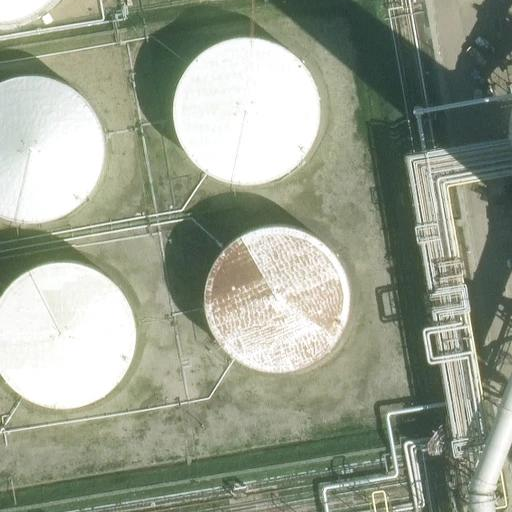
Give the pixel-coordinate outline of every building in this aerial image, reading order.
[(0,0),(0,20),(10,20),(25,16),(37,9),(42,6),(48,0),(0,0)] [(318,109),(318,107),(316,93),(312,79),(307,69),(298,57),(287,47),(281,43),(274,40),(260,35),(251,34),(245,33),(232,34),(217,38),(209,42),(202,46),(192,54),(184,64),(176,77),(171,92),(170,106),(170,112),(171,121),(175,134),(182,148),(190,159),(200,167),(212,174),(221,178),(228,180),(244,181),(259,180),(267,178),(274,175),(285,169),(290,165),(297,159),(306,148),(312,136),(316,121),(318,109)] [(101,150),(101,149),(100,136),(97,122),(91,111),(87,104),(82,99),(77,94),(70,89),(58,82),(51,79),(43,77),(32,75),(18,76),(5,79),(0,80),(0,216),(4,218),(12,220),(26,222),(40,221),(54,217),(67,211),(72,207),(80,201),(89,190),(96,176),(100,164),(101,150)] [(347,293),(347,292),(345,277),(341,264),(334,252),(326,242),(317,234),(305,227),(291,222),(276,220),(263,221),(256,223),(248,225),(235,232),(224,241),(215,252),(208,264),(204,277),(203,291),(203,303),(207,318),(214,330),(223,342),(228,347),(234,352),(245,358),(258,362),(271,364),(285,363),(299,360),(307,356),(313,353),(325,344),(334,332),(340,321),(345,307),(347,293)] [(136,333),(136,331),(135,324),(134,316),(130,302),(124,291),(119,285),(114,279),(103,270),(92,264),(79,259),(63,257),(49,259),(43,260),(34,263),(27,266),(21,270),(10,279),(0,291),(0,371),(9,383),(20,392),(31,398),(44,403),(60,405),(74,404),(87,401),(100,395),(108,389),(113,384),(122,375),(130,361),(134,347),(136,333)]
